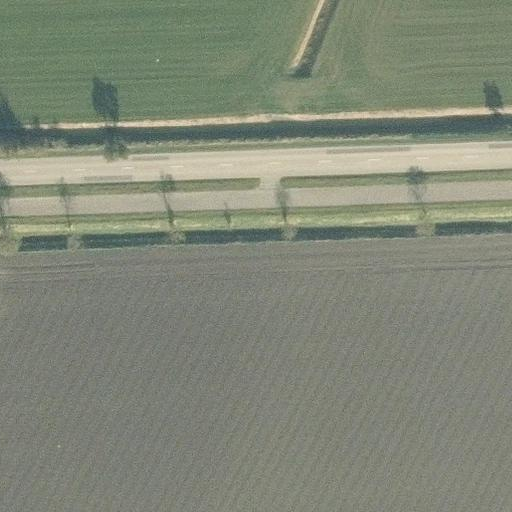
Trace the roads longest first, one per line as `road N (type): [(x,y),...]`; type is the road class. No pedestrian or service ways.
road 1 (unclassified): [(0,208),(267,199)]
road 2 (secondary): [(266,163),(0,172)]
road 3 (secondary): [(511,155),(266,163)]
road 4 (unclassified): [(267,199),(511,191)]
